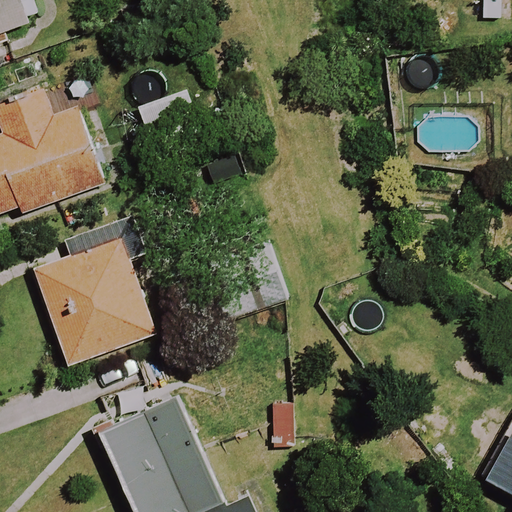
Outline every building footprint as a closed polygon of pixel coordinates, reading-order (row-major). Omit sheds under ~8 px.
[(0,0),(0,36),(40,23),(31,0),(0,0)] [(0,217),(100,184),(74,108),(50,116),(44,100),(5,113),(12,133),(0,137),(0,217)] [(233,321),(287,302),(264,238),(210,257),(233,321)] [(156,337),(122,239),(34,269),(68,368),(156,337)] [(182,409),(102,441),(131,511),(254,511),(246,493),(220,503),(182,409)] [(511,511),(511,421),(480,483),(511,498),(511,511)]
